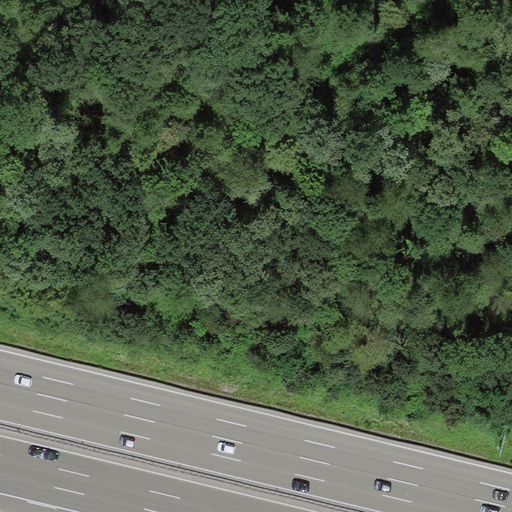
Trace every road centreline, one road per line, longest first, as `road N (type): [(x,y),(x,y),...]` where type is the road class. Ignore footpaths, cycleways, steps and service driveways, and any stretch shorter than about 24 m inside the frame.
road 1 (motorway): [(511,508),(0,383)]
road 2 (motorway): [(0,466),(189,511)]
